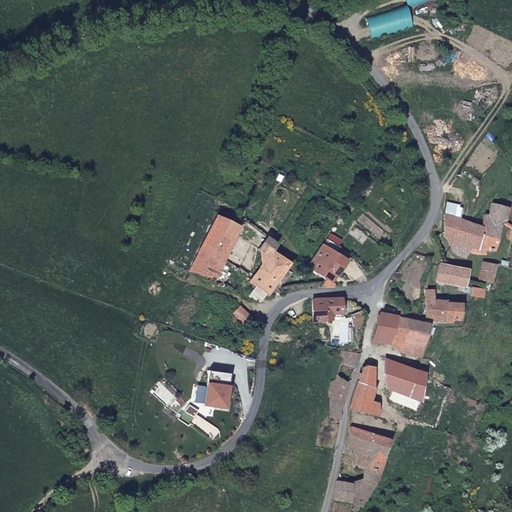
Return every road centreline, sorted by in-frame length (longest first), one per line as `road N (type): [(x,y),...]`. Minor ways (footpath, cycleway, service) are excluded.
road 1 (secondary): [(0,351),(46,383),(113,451),(145,468),(180,470),(231,445),(249,420),(271,312),(302,295),(369,289)]
road 2 (unclassified): [(438,192),(390,93),(296,0)]
road 3 (unclassified): [(325,511),(366,346),(369,289)]
road 4 (track): [(438,192),(511,82)]
road 5 (secondary): [(369,289),(422,234),(438,192)]
